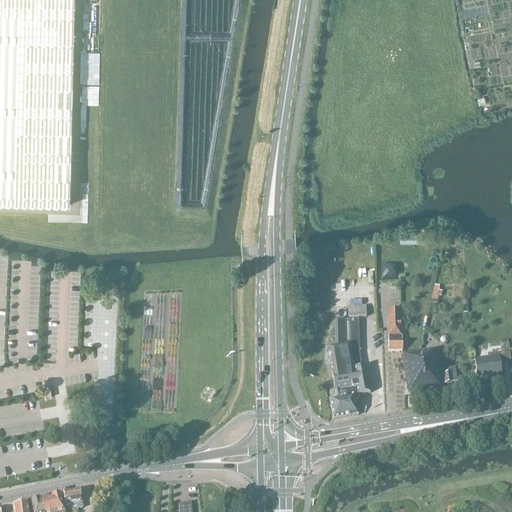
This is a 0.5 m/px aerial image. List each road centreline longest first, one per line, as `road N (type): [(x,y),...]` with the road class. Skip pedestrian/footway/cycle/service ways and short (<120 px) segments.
road 1 (secondary): [(281,120),(263,236),(262,443)]
road 2 (secondary): [(281,440),(281,120)]
road 3 (tertiary): [(0,497),(163,466)]
road 4 (tertiary): [(357,435),(511,411)]
road 5 (secondary): [(281,120),(300,0)]
